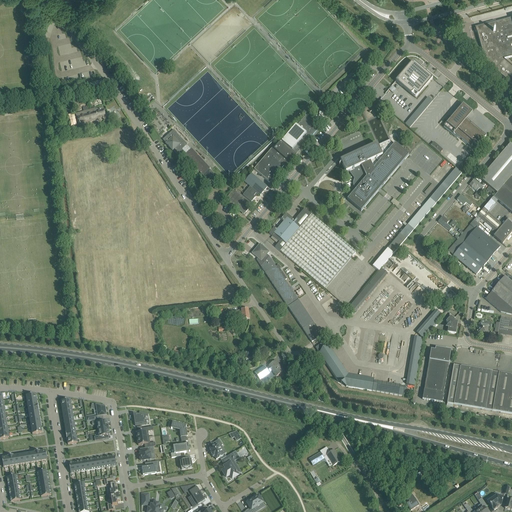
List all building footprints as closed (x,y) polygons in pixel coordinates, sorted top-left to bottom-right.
[(495,70),(508,82),(511,85),(511,66),(504,60),(504,59),(511,57),(511,18),(475,28),(477,33),(484,57),(485,57),(487,63),(495,70)] [(407,68),(396,82),(416,99),(433,79),(422,69),(421,70),(413,62),(408,68),(407,68)] [(233,173),(270,138),(230,96),(229,98),(228,98),(227,102),(216,97),(214,102),(214,99),(212,98),(214,95),(225,95),(220,93),(221,91),(217,91),(218,92),(215,95),(214,93),(210,93),(207,95),(205,95),(200,94),(201,89),(199,94),(192,93),(194,92),(191,91),(192,86),(186,91),(184,127),(230,176),(231,173),(233,173)] [(474,143),(477,146),(486,136),(466,120),(473,112),(463,104),(444,127),(453,135),(454,134),(470,147),(474,143)] [(94,110),(93,109),(76,114),(79,125),(101,119),(106,118),(103,107),(94,110)] [(316,114),(316,115),(314,116),(314,117),(314,118),(315,120),(317,119),(318,120),(319,118),(323,119),(324,114),(323,114),(327,109),(322,108),(321,108),(320,108),(318,109),(317,110),(316,111),(316,113),(316,114)] [(297,126),(296,125),(282,142),(281,143),(294,154),(300,147),(301,148),(302,146),(303,147),(311,137),(310,137),(312,135),(313,136),(319,129),(317,127),(318,126),(306,116),(297,126)] [(216,176),(208,168),(207,169),(186,146),(187,145),(174,130),(163,140),(166,144),(165,144),(173,152),(173,151),(180,159),(184,156),(203,176),(209,182),(216,176)] [(392,146),(390,141),(391,140),(378,146),(377,144),(340,161),(346,173),(349,172),(354,179),(354,180),(354,181),(353,182),(353,183),(353,184),(353,185),(353,186),(354,187),(354,188),(355,189),(356,190),(347,200),(361,211),(409,155),(395,143),(392,146)] [(289,163),(290,164),(296,156),(294,154),(281,143),(279,141),(254,170),(269,183),(284,165),(285,166),(286,166),(287,166),(288,165),(289,163)] [(489,187),(486,190),(492,195),(489,199),(491,201),(494,198),(511,177),(511,176),(511,145),(510,144),(480,180),(489,187)] [(267,187),(252,174),(245,182),(250,187),(243,195),(251,202),(259,194),(260,196),(267,187)] [(511,177),(494,198),(498,201),(511,213),(511,177)] [(483,189),(474,181),(471,185),(480,192),(483,189)] [(233,191),(232,193),(225,200),(234,208),(237,205),(246,213),(252,205),(237,192),(236,194),(233,191)] [(472,204),(462,195),(458,199),(469,208),(472,204)] [(491,201),(484,209),(474,220),(478,224),(480,222),(482,224),(484,222),(491,228),(495,232),(493,234),(495,235),(493,237),(502,245),(511,233),(511,224),(507,221),(503,225),(499,222),(488,213),(498,201),(494,198),(491,201)] [(429,199),(407,225),(413,230),(436,204),(429,199)] [(476,218),(456,201),(447,211),(468,228),(476,218)] [(277,230),(274,227),(269,234),(272,236),(279,242),(278,244),(275,247),(275,248),(280,252),(325,289),(356,252),(311,215),(305,209),(295,221),(286,214),(281,220),(284,222),(277,230)] [(442,219),(438,223),(450,232),(453,228),(442,219)] [(448,251),(453,256),(476,276),(500,247),(478,228),(480,225),(474,220),(448,251)] [(457,240),(437,223),(426,235),(447,253),(457,240)] [(252,254),(254,255),(258,259),(257,261),(312,342),(322,335),(285,280),(287,279),(282,273),(280,269),(281,269),(279,265),(276,267),(269,257),(267,255),(269,252),(260,244),(252,254)] [(387,249),(373,266),(378,271),(379,272),(381,269),(393,254),(387,249)] [(505,277),(492,292),(485,300),(489,303),(501,313),(511,315),(511,314),(511,282),(511,283),(505,277)] [(248,309),(242,310),(242,311),(231,312),(232,321),(245,319),(245,320),(249,319),(248,309)] [(447,318),(448,319),(446,322),(449,325),(447,333),(456,334),(458,322),(455,322),(455,321),(454,320),(455,318),(450,314),(447,318)] [(498,333),(498,335),(511,337),(511,318),(501,317),(501,320),(500,320),(500,323),(499,330),(498,333)] [(478,332),(479,333),(487,335),(487,330),(490,331),(491,328),(492,322),(485,321),(484,325),(479,324),(478,332)] [(325,342),(316,348),(319,354),(338,382),(344,382),(346,387),(372,392),(374,379),(348,375),(329,347),(325,342)] [(435,351),(431,350),(422,400),(442,403),(451,351),(436,348),(435,351)] [(255,373),(260,380),(269,373),(272,370),(276,376),(283,372),(276,361),(269,366),(269,367),(266,369),(264,366),(255,373)] [(468,410),(468,408),(511,415),(511,375),(454,366),(446,410),(475,415),(475,413),(452,409),(453,407),(457,408),(458,406),(461,407),(461,409),(465,409),(466,407),(466,410),(468,410)] [(92,405),(92,409),(97,410),(98,417),(106,416),(105,410),(106,410),(105,407),(102,406),(102,407),(98,406),(97,406),(92,405)] [(148,417),(148,414),(139,412),(140,412),(139,415),(133,414),(135,426),(146,425),(146,422),(146,421),(146,420),(145,420),(145,417),(148,416),(148,417)] [(95,421),(92,422),(92,425),(97,425),(98,431),(108,429),(108,427),(109,427),(108,423),(107,423),(107,422),(100,423),(100,420),(97,420),(97,421),(95,421)] [(173,423),(171,429),(172,429),(175,430),(175,429),(180,430),(180,432),(181,438),(188,437),(187,431),(186,431),(186,430),(187,430),(185,429),(185,427),(186,427),(187,426),(185,426),(186,425),(180,424),(180,425),(173,423)] [(142,432),(136,433),(137,440),(149,438),(149,436),(148,432),(153,431),(152,427),(142,429),(142,430),(142,432)] [(99,436),(94,437),(95,441),(103,440),(102,437),(109,436),(109,435),(110,435),(109,431),(108,429),(98,431),(99,436)] [(149,438),(137,440),(138,446),(144,445),(145,448),(150,448),(156,447),(155,443),(150,444),(149,438)] [(214,447),(210,450),(212,453),(211,454),(213,457),(214,457),(216,460),(220,458),(221,460),(226,458),(226,457),(224,454),(223,455),(221,452),(222,452),(221,451),(220,450),(220,448),(219,449),(219,448),(223,445),(219,440),(212,444),(214,447)] [(176,446),(174,447),(175,454),(176,458),(177,457),(181,457),(180,454),(186,453),(190,452),(189,446),(188,446),(188,445),(189,445),(189,444),(185,445),(180,446),(180,444),(176,444),(176,446)] [(141,456),(140,456),(141,461),(151,460),(150,455),(154,454),(153,449),(151,450),(150,448),(145,448),(142,449),(143,453),(141,453),(141,456)] [(337,456),(334,451),(326,456),(333,466),(340,462),(336,456),(337,456)] [(226,473),(224,474),(226,478),(230,476),(232,479),(238,476),(237,474),(236,473),(235,471),(238,469),(235,464),(234,464),(234,463),(233,462),(239,458),(237,454),(236,455),(235,454),(236,453),(235,452),(226,457),(226,458),(228,460),(230,464),(224,467),(226,470),(225,471),(226,473)] [(309,460),(313,466),(324,459),(320,453),(309,460)] [(181,457),(177,457),(178,462),(180,462),(181,470),(193,468),(191,460),(188,460),(187,456),(181,457)] [(148,467),(142,468),(143,476),(156,474),(155,467),(159,466),(159,462),(148,463),(148,467)] [(114,478),(104,480),(105,485),(109,485),(110,494),(111,495),(119,493),(117,484),(117,485),(115,486),(115,485),(114,478)] [(191,497),(196,506),(205,500),(197,488),(192,491),(189,486),(181,487),(185,493),(189,490),(193,496),(191,497)] [(112,504),(108,505),(109,511),(115,510),(115,506),(117,505),(117,502),(120,502),(119,493),(111,495),(110,494),(109,495),(109,499),(111,499),(112,504)] [(407,505),(411,511),(419,506),(412,495),(410,496),(405,499),(407,502),(408,502),(409,503),(407,505)] [(259,496),(247,503),(250,509),(245,511),(256,511),(254,509),(263,503),(259,496)] [(503,498),(496,496),(487,502),(494,511),(498,508),(497,506),(498,505),(501,506),(503,498)] [(481,505),(476,508),(479,511),(486,511),(484,508),(487,506),(482,499),(478,501),(481,505)] [(148,509),(147,511),(163,511),(161,511),(162,507),(159,506),(159,504),(154,503),(154,506),(151,505),(151,509),(148,509)]
